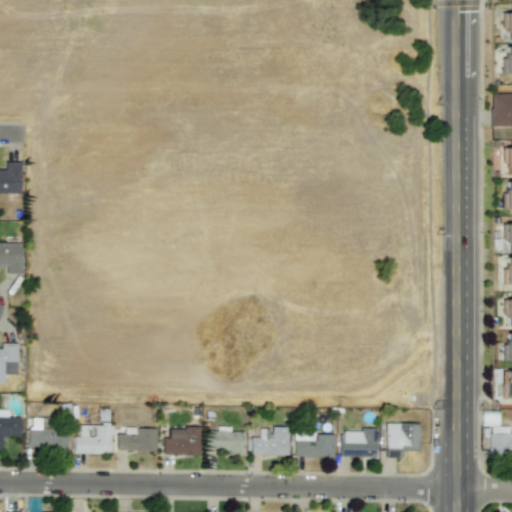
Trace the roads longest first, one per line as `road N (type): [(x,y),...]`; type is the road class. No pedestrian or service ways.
road 1 (residential): [(0,482),(511,489)]
road 2 (secondary): [(456,489),(455,0)]
